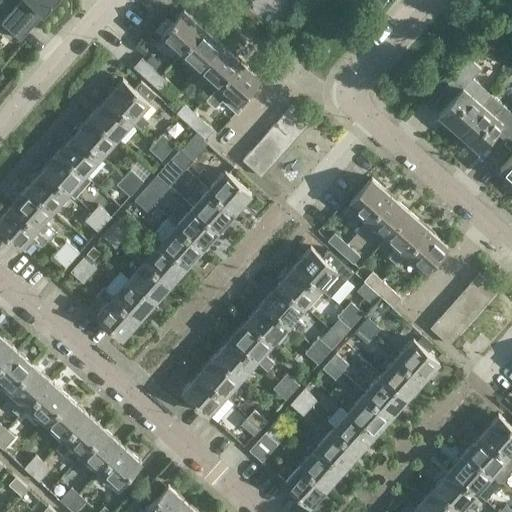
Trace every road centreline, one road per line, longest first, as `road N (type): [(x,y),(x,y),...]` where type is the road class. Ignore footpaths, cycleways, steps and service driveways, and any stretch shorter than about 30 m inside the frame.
road 1 (residential): [(260,511),(0,280)]
road 2 (residential): [(511,245),(374,127)]
road 3 (residential): [(0,125),(113,0)]
road 4 (residential): [(226,145),(287,71),(319,91),(351,90)]
